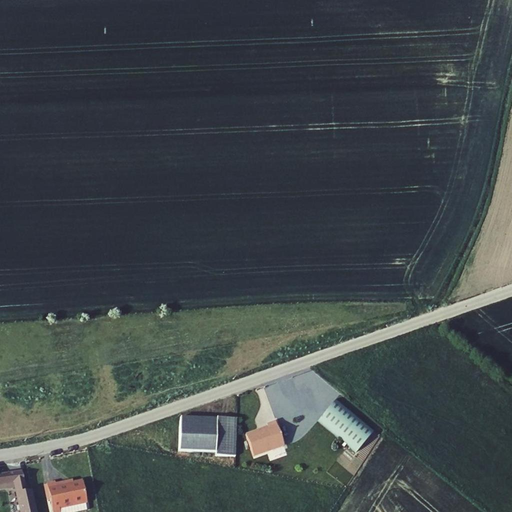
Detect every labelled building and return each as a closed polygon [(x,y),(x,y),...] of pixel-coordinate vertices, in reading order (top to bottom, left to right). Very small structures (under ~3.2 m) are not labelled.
[(370,428),(329,400),(313,424),(355,451),(370,428)] [(237,453),(238,415),(217,414),(217,415),(182,414),(181,449),(217,449),(217,453),(237,453)] [(286,446),(278,421),(269,424),(270,427),(248,434),(255,456),(286,446)] [(354,453),(312,426),(297,449),(338,477),(354,453)] [(22,464),(0,466),(0,475),(24,473),(22,464)] [(0,487),(11,486),(12,495),(16,494),(20,511),(35,511),(31,492),(27,492),(24,473),(0,475),(0,487)] [(41,479),(47,508),(53,506),(54,511),(81,505),(79,498),(80,497),(75,476),(50,482),(49,477),(41,479)]
